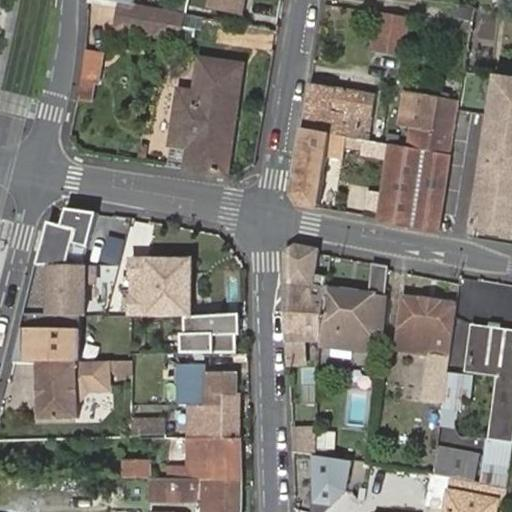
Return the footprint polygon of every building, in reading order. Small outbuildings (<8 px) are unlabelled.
[(245,0),(211,0),(210,6),(242,14),(245,0)] [(120,3),(115,31),(181,44),(183,35),(187,16),(135,6),(120,3)] [(383,14),(382,16),(377,52),(404,57),(406,48),(411,19),(383,14)] [(187,16),(183,35),(202,38),(205,20),(187,16)] [(89,50),(84,73),(105,76),(108,54),(89,50)] [(187,172),(226,178),(242,69),(202,64),(198,98),(181,97),(176,143),(172,170),(187,172)] [(511,82),(497,80),(474,228),(511,233),(511,82)] [(312,84),(304,131),(349,139),(359,141),(360,134),(371,136),(377,97),(312,84)] [(416,133),(413,151),(452,157),(461,105),(407,96),(401,131),(416,133)] [(293,195),(301,208),(320,211),(330,159),(345,162),(349,139),(304,131),(293,195)] [(360,134),(359,141),(370,143),(371,136),(360,134)] [(382,215),(381,222),(441,233),(453,158),(413,151),(393,147),(388,183),(382,215)] [(367,213),(382,215),(388,183),(372,181),(367,213)] [(63,211),(60,224),(79,229),(76,243),(90,246),(97,217),(63,211)] [(60,224),(50,221),(39,265),(79,266),(80,261),(71,259),(75,243),(90,247),(90,246),(76,243),(79,229),(60,224)] [(285,255),(286,286),(327,290),(329,279),(315,277),(319,253),(296,249),(285,255)] [(193,259),(146,259),(146,261),(132,261),(132,270),(125,270),(125,281),(134,281),(134,297),(131,297),(131,314),(146,314),(146,317),(189,318),(192,318),(193,259)] [(79,266),(39,265),(26,314),(83,316),(86,316),(87,282),(97,283),(97,266),(85,266),(79,266)] [(379,339),(386,293),(388,270),(371,267),(368,296),(327,290),(320,345),(320,348),(351,353),(368,356),(371,338),(379,339)] [(303,346),(320,345),(327,290),(286,286),(288,346),(289,368),(304,367),(303,346)] [(448,372),(457,310),(404,302),(397,353),(441,359),(440,374),(432,373),(428,404),(444,406),(448,372)] [(83,316),(26,314),(14,361),(46,361),(82,362),(83,316)] [(192,318),(189,318),(189,354),(239,354),(239,333),(224,333),(224,317),(192,318)] [(499,372),(489,445),(511,448),(511,335),(473,329),(468,366),(499,372)] [(111,391),(111,363),(82,362),(46,361),(46,397),(41,397),(41,419),(80,419),(80,402),(87,390),(111,391)] [(145,379),(167,380),(168,366),(132,365),(131,379),(145,379)] [(444,406),(444,409),(462,413),(468,375),(448,372),(444,406)] [(211,393),(237,393),(237,375),(194,374),(193,377),(182,376),(182,396),(194,396),(194,405),(211,405),(211,393)] [(194,440),(236,440),(237,393),(211,393),(211,405),(194,405),(194,440)] [(141,422),(141,436),(166,437),(167,422),(141,422)] [(316,436),(292,436),(293,456),(316,456),(316,436)] [(172,480),(242,482),(240,440),(236,440),(194,440),(186,439),(188,469),(172,468),(172,480)] [(484,487),(508,491),(511,462),(511,448),(489,445),(484,487)] [(434,479),(451,481),(476,486),(481,454),(438,448),(434,479)] [(356,462),(316,456),(312,505),(333,507),(346,494),(356,462)] [(124,462),(124,479),(125,479),(138,480),(149,480),(149,463),(124,462)] [(241,511),(242,482),(172,480),(149,480),(138,480),(125,479),(125,492),(149,493),(201,494),(201,501),(201,511),(241,511)] [(505,511),(508,491),(484,487),(476,486),(451,481),(445,511),(505,511)] [(150,501),(201,501),(201,494),(149,493),(150,501)]
